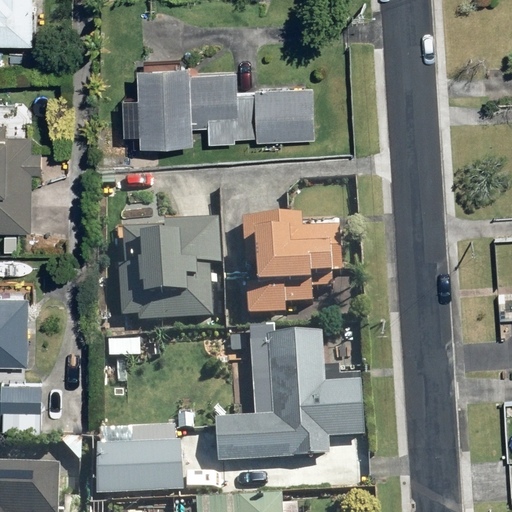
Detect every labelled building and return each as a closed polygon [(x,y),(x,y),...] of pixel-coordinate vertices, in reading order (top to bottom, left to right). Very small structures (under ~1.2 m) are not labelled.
[(37,0),(0,0),(0,39),(38,39),(37,0)] [(142,141),(195,143),(195,126),(210,126),(210,139),(238,140),(238,134),(255,134),(255,139),(317,140),(318,87),(239,85),(240,71),(194,70),(194,59),(145,57),(142,141)] [(34,130),(25,130),(6,129),(6,122),(0,121),(0,255),(22,257),(23,230),(30,230),(32,171),(42,171),(43,151),(33,150),(34,130)] [(221,220),(167,219),(167,231),(126,229),(125,268),(123,268),(121,318),(213,320),(215,271),(201,271),(202,265),(220,266),(221,220)] [(306,230),(306,220),(245,219),(244,268),(261,268),(260,287),(244,287),(243,316),(288,318),(289,304),(315,305),(316,281),(343,282),(344,231),(306,230)] [(0,289),(0,362),(28,364),(31,291),(0,289)] [(511,293),(501,294),(500,317),(511,317),(511,293)] [(230,464),(332,456),(332,461),(357,459),(355,434),(333,435),(327,365),(322,365),(320,336),(274,340),(276,369),(250,371),(254,416),(227,418),(230,464)] [(361,339),(344,339),(344,367),(361,367),(361,339)] [(120,381),(123,346),(108,344),(105,380),(120,381)] [(0,418),(3,419),(4,411),(43,412),(44,383),(5,382),(4,404),(0,404),(0,418)] [(63,511),(65,468),(0,466),(0,511),(63,511)] [(107,511),(108,503),(93,502),(92,511),(107,511)] [(261,511),(262,503),(198,503),(198,511),(284,511),(284,502),(266,503),(265,511),(261,511)]
